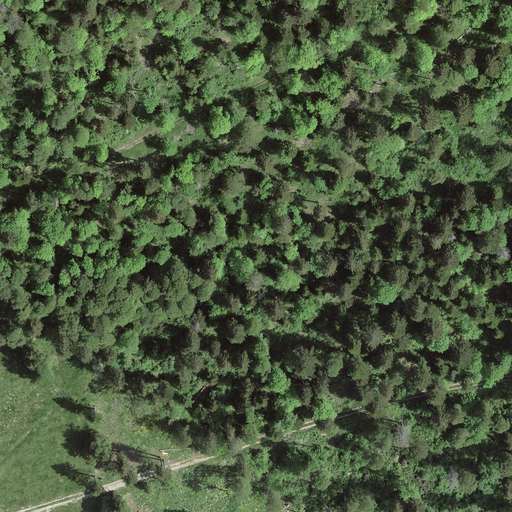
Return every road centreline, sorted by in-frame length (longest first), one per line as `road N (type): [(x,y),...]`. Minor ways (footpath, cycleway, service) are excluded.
road 1 (track): [(508,0),(356,42),(245,97),(0,187)]
road 2 (track): [(29,511),(446,386),(511,379)]
